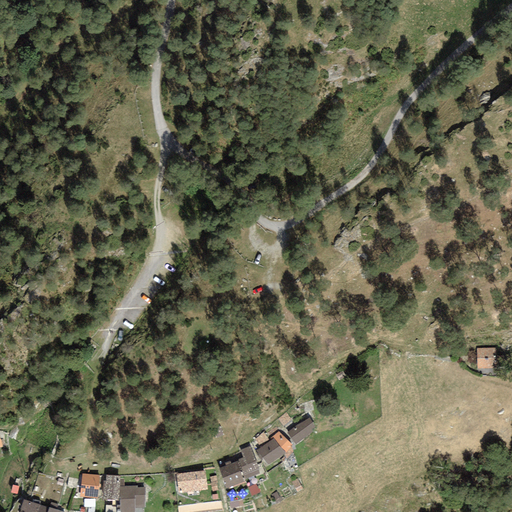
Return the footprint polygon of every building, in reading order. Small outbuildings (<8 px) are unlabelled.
[(488,350),(470,350),(470,370),(488,370),(488,350)] [(339,371),(332,374),(335,381),(342,377),(339,371)] [(297,445),(315,431),(313,429),(317,427),(310,417),(289,433),(297,445)] [(221,426),(214,429),(217,438),(225,435),(221,426)] [(273,440),(258,451),(270,465),(295,445),(279,431),(271,438),(273,440)] [(258,434),(250,440),(254,445),(263,439),(258,434)] [(221,468),(229,488),(246,481),(245,479),(260,473),(258,469),(260,468),(251,446),(241,450),(244,457),(239,459),(240,460),(221,468)] [(209,489),(207,470),(179,473),(182,493),(209,489)] [(100,498),(101,475),(83,474),(81,497),(100,498)] [(107,480),(105,480),(104,499),(122,499),(122,486),(122,475),(107,475),(107,480)] [(217,476),(210,477),(213,490),(220,489),(217,476)] [(297,479),(292,482),(298,491),(303,488),(297,479)] [(257,483),(249,487),(253,496),(262,492),(257,483)] [(138,486),(122,486),(122,499),(122,504),(118,505),(118,511),(136,511),(137,508),(147,508),(146,487),(138,487),(138,486)] [(277,492),(272,495),(277,504),(283,501),(277,492)] [(65,511),(66,511),(25,499),(21,511),(65,511)] [(238,500),(226,504),(228,511),(240,507),(238,500)] [(222,501),(178,506),(179,511),(211,511),(224,511),(222,501)]
